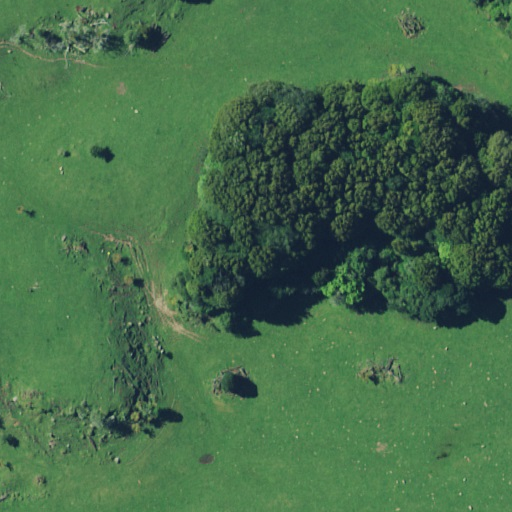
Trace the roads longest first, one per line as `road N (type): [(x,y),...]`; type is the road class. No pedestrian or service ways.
road 1 (track): [(511,314),(462,404),(352,511)]
road 2 (track): [(373,0),(398,47),(503,144),(511,174)]
